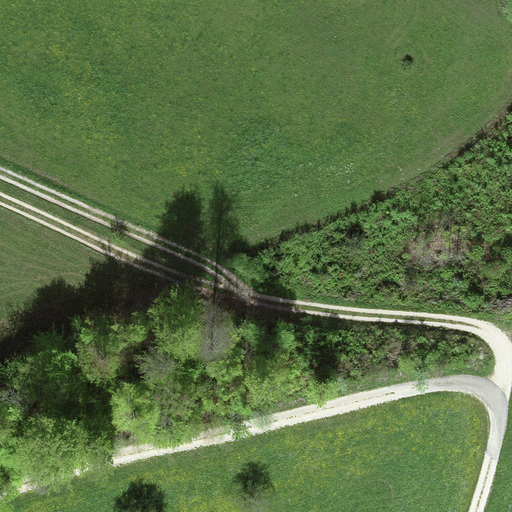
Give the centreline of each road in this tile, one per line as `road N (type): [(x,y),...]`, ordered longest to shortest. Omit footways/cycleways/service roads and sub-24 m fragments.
road 1 (track): [(0,492),(163,445),(455,380),(496,397),(497,434),(474,511)]
road 2 (track): [(0,201),(246,299),(485,328),(503,370),(487,389)]
road 3 (track): [(246,299),(246,289),(192,249),(0,170)]
